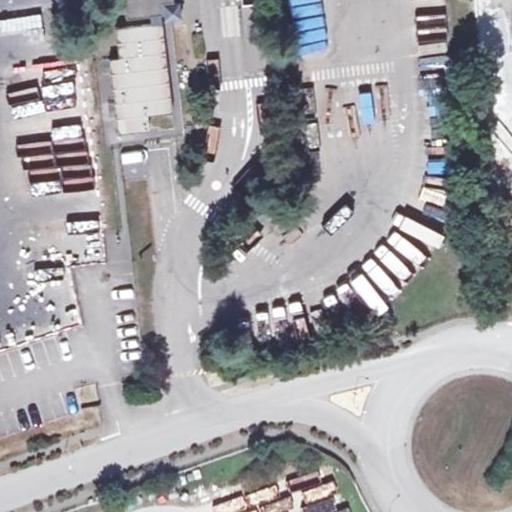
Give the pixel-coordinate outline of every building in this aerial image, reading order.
[(169,0),(129,0),(130,8),(155,6),(156,14),(121,16),(123,46),(114,47),(119,121),(150,120),(149,104),(174,102),(167,6),(170,5),(169,0)] [(169,0),(170,5),(170,11),(187,10),(186,0),(169,0)] [(447,29),(418,30),(420,61),(448,60),(447,29)] [(96,184),(66,188),(68,197),(97,193),(96,184)] [(31,198),(31,208),(98,206),(98,197),(31,198)]
